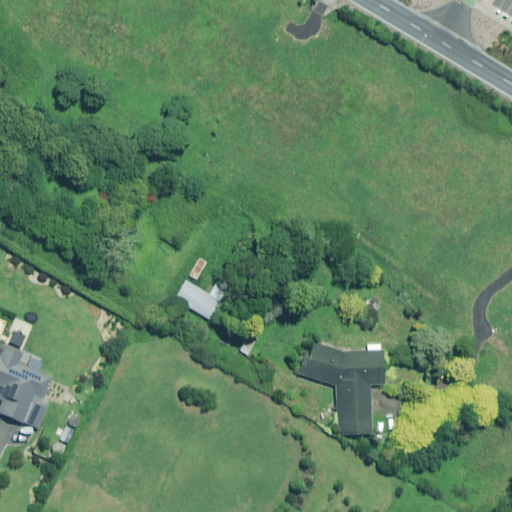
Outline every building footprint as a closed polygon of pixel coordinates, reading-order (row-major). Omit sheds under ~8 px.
[(182,243),(169,234),(164,240),(177,250),(182,243)] [(206,263),(198,259),(189,277),(197,281),(206,263)] [(219,302),(186,282),(175,300),(209,320),(219,302)] [(0,350),(0,403),(1,404),(0,405),(0,414),(37,430),(48,405),(42,403),(51,382),(18,368),(24,353),(3,344),(0,350)] [(386,349),(311,345),(307,356),(303,355),(294,377),(333,386),(330,439),(370,441),(373,390),(384,391),(386,349)] [(81,415),(73,412),(69,425),(77,428),(81,415)]
